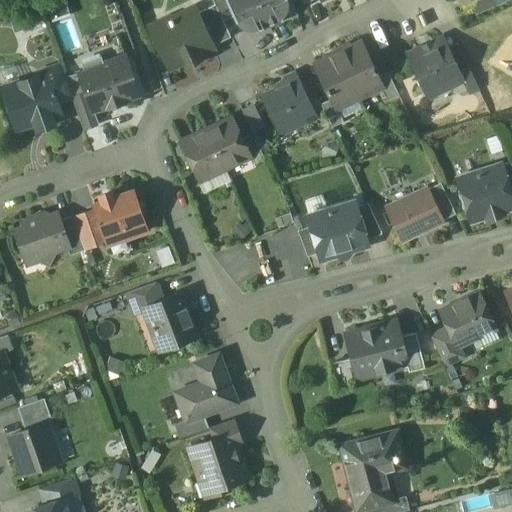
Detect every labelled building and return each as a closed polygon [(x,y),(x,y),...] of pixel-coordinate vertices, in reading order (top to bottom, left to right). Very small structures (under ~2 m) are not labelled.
[(234,16),(226,0),(212,0),(215,5),(223,21),(234,16)] [(256,0),(226,0),(234,16),(237,23),(240,27),(243,29),(247,30),(251,31),(257,30),(258,32),(269,26),(256,0)] [(256,0),(269,26),(281,21),(280,19),(284,15),(287,10),(288,5),(287,0),(256,0)] [(475,0),(481,11),(505,0),(475,0)] [(70,3),(55,8),(58,16),(73,11),(70,3)] [(223,21),(215,5),(196,13),(212,46),(230,37),(223,21)] [(194,8),(168,20),(170,24),(155,32),(163,48),(161,49),(170,69),(186,62),(187,65),(199,60),(197,56),(213,49),(212,46),(196,13),(194,8)] [(73,11),(58,16),(62,28),(77,22),(73,11)] [(442,39),(408,54),(426,92),(439,86),(441,90),(461,81),(442,39)] [(377,78),(361,44),(338,54),(359,98),(381,87),(382,87),(377,78)] [(359,98),(338,54),(315,65),(331,99),(336,108),(337,108),(359,98)] [(103,63),(101,56),(81,63),(84,70),(83,71),(89,90),(86,91),(92,111),(94,110),(107,105),(108,107),(124,102),(123,100),(138,95),(125,56),(103,63)] [(60,64),(46,68),(45,75),(55,103),(56,103),(72,97),(65,77),(60,64)] [(83,71),(65,77),(72,97),(83,129),(98,124),(94,110),(92,111),(86,91),(89,90),(83,71)] [(388,73),(377,78),(382,87),(381,87),(387,101),(399,96),(388,73)] [(288,85),(264,97),(278,127),(291,121),(293,125),(313,115),(308,104),(300,87),(294,74),(285,78),(288,85)] [(45,75),(8,87),(12,99),(7,109),(14,113),(19,127),(34,122),(36,129),(54,123),(52,116),(59,113),(56,103),(55,103),(45,75)] [(319,100),(309,79),(300,87),(308,104),(319,100)] [(336,108),(331,99),(321,104),(324,111),(332,128),(343,122),(337,108),(336,108)] [(319,100),(308,104),(313,115),(324,111),(321,104),(319,100)] [(253,102),(241,107),(250,130),(263,125),(253,102)] [(241,139),(231,117),(206,129),(225,169),(248,158),(250,157),(241,139)] [(206,129),(180,141),(199,181),(225,169),(206,129)] [(265,160),(253,134),(241,139),(250,157),(248,158),(252,165),(265,160)] [(511,198),(511,161),(501,165),(511,199),(511,198)] [(501,165),(475,173),(476,177),(459,182),(464,200),(462,205),(464,209),(468,211),(471,220),(485,215),(486,219),(503,214),(501,210),(511,206),(511,199),(501,165)] [(455,214),(440,183),(428,189),(443,220),(455,214)] [(427,188),(386,208),(401,240),(443,221),(443,220),(428,189),(427,188)] [(132,191),(113,198),(111,192),(100,196),(101,202),(94,204),(95,208),(106,238),(124,231),(127,239),(146,232),(140,214),(144,205),(135,201),(132,191)] [(354,203),(308,216),(319,252),(321,258),(367,244),(365,239),(355,207),(354,203)] [(382,234),(367,203),(355,207),(365,239),(382,234)] [(95,208),(73,216),(85,250),(100,245),(106,238),(95,208)] [(290,212),(275,218),(278,228),(293,222),(290,212)] [(57,213),(36,220),(31,218),(27,225),(15,230),(24,256),(30,254),(48,262),(53,251),(67,246),(68,246),(59,221),(57,213)] [(85,250),(73,216),(59,221),(68,246),(67,246),(70,255),(85,250)] [(319,252),(311,226),(297,230),(307,256),(319,252)] [(155,282),(127,292),(134,313),(145,309),(144,308),(162,301),(155,282)] [(478,293),(440,311),(448,328),(457,347),(458,347),(479,337),(476,333),(493,325),(478,293)] [(162,301),(144,308),(145,309),(153,330),(158,328),(165,347),(195,336),(180,295),(162,301)] [(389,322),(346,333),(352,358),(358,379),(401,368),(393,338),(389,322)] [(448,328),(430,336),(444,365),(463,357),(458,347),(457,347),(448,328)] [(415,333),(393,338),(401,368),(408,366),(409,371),(424,367),(415,333)] [(7,334),(0,336),(0,351),(3,350),(3,351),(13,348),(7,334)] [(0,351),(0,394),(11,390),(5,373),(11,371),(3,351),(3,350),(0,351)] [(203,382),(177,392),(187,418),(187,420),(204,413),(235,402),(218,354),(195,363),(203,382)] [(352,358),(330,364),(337,391),(351,387),(350,381),(358,379),(352,358)] [(44,398),(18,407),(25,429),(46,422),(52,420),(44,398)] [(204,413),(187,420),(187,418),(175,422),(180,437),(209,427),(204,413)] [(233,418),(210,427),(214,438),(233,432),(238,445),(243,443),(233,418)] [(25,429),(10,434),(23,473),(60,460),(46,422),(25,429)] [(396,430),(339,445),(356,511),(358,510),(393,501),(392,500),(385,472),(406,467),(396,430)] [(214,438),(188,447),(204,491),(212,488),(214,492),(228,487),(227,483),(249,475),(238,445),(233,432),(214,438)] [(73,476),(39,488),(45,505),(66,498),(66,499),(79,494),(73,476)] [(494,504),(511,500),(508,488),(491,492),(494,504)] [(393,501),(358,510),(358,511),(398,511),(403,511),(408,509),(404,497),(392,500),(393,501)] [(45,505),(29,511),(70,511),(66,499),(66,498),(45,505)]
